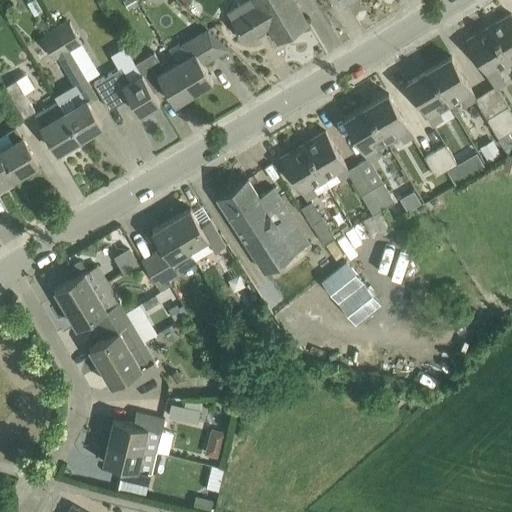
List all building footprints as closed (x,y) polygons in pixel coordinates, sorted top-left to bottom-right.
[(123,0),(129,9),(141,3),(139,0),(123,0)] [(253,0),(256,5),(232,19),(244,40),(268,25),(277,41),(308,22),(295,0),(253,0)] [(511,12),(511,13),(490,26),(511,63),(511,62),(511,12)] [(56,24),(63,36),(71,48),(82,42),(68,17),(56,24)] [(88,78),(70,49),(71,48),(63,36),(56,24),(44,31),(46,35),(41,37),(54,58),(59,55),(76,85),(88,78)] [(467,39),(472,47),(492,81),(502,74),(500,70),(511,63),(490,26),(467,39)] [(188,54),(176,61),(194,91),(213,80),(202,62),(214,55),(201,32),(181,44),(188,54)] [(154,51),(135,62),(141,72),(142,72),(160,102),(154,91),(164,85),(175,102),(194,91),(176,61),(165,68),(154,51)] [(454,109),(476,96),(452,55),(429,68),(452,105),(454,109)] [(122,65),(94,82),(110,108),(130,96),(140,113),(160,102),(142,72),(141,72),(135,62),(124,69),(122,65)] [(442,117),(440,113),(452,105),(429,68),(407,81),(432,123),(442,117)] [(16,78),(7,84),(5,85),(24,116),(35,109),(16,78)] [(24,116),(5,85),(0,87),(0,100),(13,122),(24,116)] [(77,103),(64,111),(80,138),(102,124),(86,98),(85,98),(79,88),(71,93),(77,103)] [(389,92),(367,105),(388,142),(400,134),(403,140),(413,134),(389,92)] [(42,124),(58,151),(80,138),(64,111),(58,100),(36,113),(42,124)] [(511,135),(511,110),(508,104),(497,111),(510,133),(511,135)] [(344,119),(349,127),(369,160),(379,154),(376,149),(388,142),(367,105),(344,119)] [(511,135),(510,133),(497,111),(486,117),(507,152),(511,149),(511,135)] [(39,162),(34,153),(23,135),(22,136),(16,125),(7,130),(14,141),(1,148),(16,175),(39,162)] [(322,174),(325,180),(328,184),(351,171),(326,130),(304,143),(322,174)] [(489,161),(502,153),(492,138),(479,146),(489,161)] [(445,142),(435,149),(447,169),(457,162),(445,142)] [(281,156),(306,198),(316,192),(313,187),(325,180),(322,174),(304,143),(281,156)] [(0,184),(16,175),(1,148),(0,147),(0,184)] [(447,169),(435,149),(424,155),(436,175),(447,169)] [(511,153),(507,153),(503,168),(511,170),(511,153)] [(234,224),(279,195),(274,186),(259,195),(248,176),(217,196),(234,224)] [(372,187),(384,207),(395,200),(383,180),(372,187)] [(373,213),(384,207),(372,187),(361,193),(373,213)] [(264,270),(309,241),(279,195),(234,224),(264,270)] [(301,206),(312,223),(324,243),(335,236),(312,199),(301,206)] [(172,218),(196,259),(215,247),(215,249),(226,243),(211,218),(201,224),(191,206),(172,218)] [(142,259),(157,284),(197,260),(196,259),(172,218),(153,229),(163,246),(142,259)] [(115,254),(124,270),(138,263),(129,247),(115,254)] [(72,264),(78,273),(84,269),(87,268),(81,258),(72,264)] [(380,303),(358,276),(346,260),(345,260),(321,279),(355,322),(380,303)] [(54,287),(65,306),(95,288),(84,269),(78,273),(54,287)] [(424,303),(425,288),(411,286),(410,302),(424,303)] [(95,288),(65,306),(77,325),(94,315),(100,325),(125,310),(119,300),(106,307),(95,288)] [(127,309),(145,338),(159,330),(141,301),(127,309)] [(184,314),(177,303),(168,308),(175,319),(184,314)] [(125,310),(100,325),(106,335),(89,346),(100,365),(143,339),(125,310)] [(255,331),(271,337),(277,319),(261,313),(255,331)] [(143,339),(100,365),(112,384),(129,374),(135,384),(160,369),(143,339)] [(250,357),(233,366),(243,384),(260,374),(250,357)] [(171,403),(171,416),(200,417),(201,404),(171,403)] [(114,417),(108,438),(156,450),(164,417),(136,410),(133,421),(114,417)] [(213,441),(224,443),(228,425),(218,422),(213,441)] [(156,450),(108,438),(103,460),(123,465),(120,476),(149,483),(156,450)] [(219,456),(222,443),(209,440),(205,453),(219,456)] [(224,466),(212,464),(206,486),(219,489),(224,466)] [(211,511),(214,499),(196,495),(194,507),(211,511)] [(87,511),(72,503),(67,511),(87,511)]
